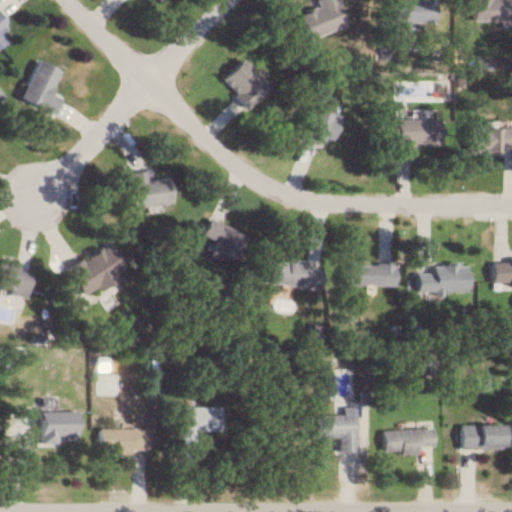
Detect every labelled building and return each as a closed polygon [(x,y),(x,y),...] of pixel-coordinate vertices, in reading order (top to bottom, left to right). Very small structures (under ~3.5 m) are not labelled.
[(309,0),(311,5),(294,11),(302,37),(340,25),(332,0),(309,0)] [(430,21),(429,0),(386,0),(387,20),(430,21)] [(509,0),(468,0),(468,19),(509,19),(509,0)] [(265,84),(237,57),(215,79),(243,106),(265,84)] [(49,114),(56,96),(45,92),(55,69),(32,58),(14,98),(49,114)] [(327,139),(334,114),(306,106),(297,137),(316,143),(317,137),(327,139)] [(435,142),(435,117),(391,117),(391,157),(408,157),(408,142),(435,142)] [(462,148),(511,148),(511,125),(462,126),(462,148)] [(166,202),(163,175),(143,177),(142,169),(123,171),(127,206),(166,202)] [(229,257),(240,235),(205,217),(197,233),(211,240),(207,247),(229,257)] [(56,267),(71,297),(112,277),(110,272),(118,268),(106,243),(56,267)] [(265,257),(261,281),(314,288),(317,264),(265,257)] [(511,258),(487,258),(487,284),(511,283),(511,258)] [(391,261),(339,261),(339,284),(391,284),(391,261)] [(0,288),(22,293),(27,268),(0,262),(0,288)] [(462,291),(462,262),(427,262),(427,271),(411,271),(411,291),(462,291)] [(193,429),(216,429),(216,406),(177,406),(177,446),(193,446),(193,429)] [(73,410),(36,410),(36,442),(52,442),(53,434),(73,434),(73,410)] [(351,413),(310,414),(310,437),(334,436),(334,450),(352,450),(351,413)] [(498,423),(455,423),(455,447),(498,447),(498,423)] [(94,450),(144,450),(144,427),(94,427),(94,450)] [(415,451),(415,446),(429,446),(428,427),(378,429),(378,452),(415,451)]
